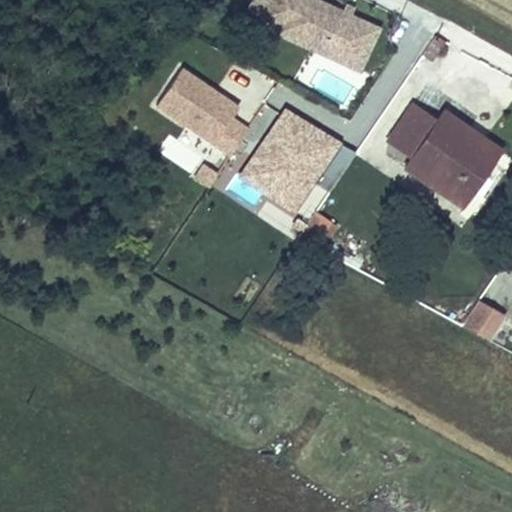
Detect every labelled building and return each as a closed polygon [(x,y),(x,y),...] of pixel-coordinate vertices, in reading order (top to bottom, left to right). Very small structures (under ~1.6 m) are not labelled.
[(378,29),(317,0),(269,0),(262,16),(280,25),(282,21),(331,44),(325,56),(358,71),(378,29)] [(331,44),(282,21),(280,25),(276,32),(325,56),(331,44)] [(434,37),(421,56),(431,62),(445,42),(434,37)] [(241,104),(184,65),(158,104),(215,142),(229,152),(248,125),(233,115),(241,104)] [(356,150),(339,139),(285,104),(238,175),(292,210),(319,168),(337,180),(356,150)] [(466,146),(475,134),(443,112),(435,123),(410,105),(386,141),(411,158),(404,168),(459,207),(490,163),(466,146)] [(475,134),(466,146),(490,163),(498,151),(475,134)] [(207,187),(217,172),(203,163),(193,178),(207,187)] [(503,316),(477,301),(460,326),(488,341),(503,316)]
